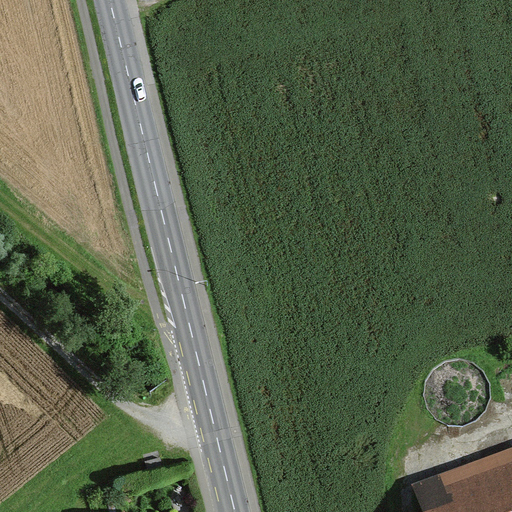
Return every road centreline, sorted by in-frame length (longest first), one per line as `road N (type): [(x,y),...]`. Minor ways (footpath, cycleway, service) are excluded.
road 1 (secondary): [(236,511),(108,0)]
road 2 (track): [(213,418),(177,423),(125,408),(0,299)]
